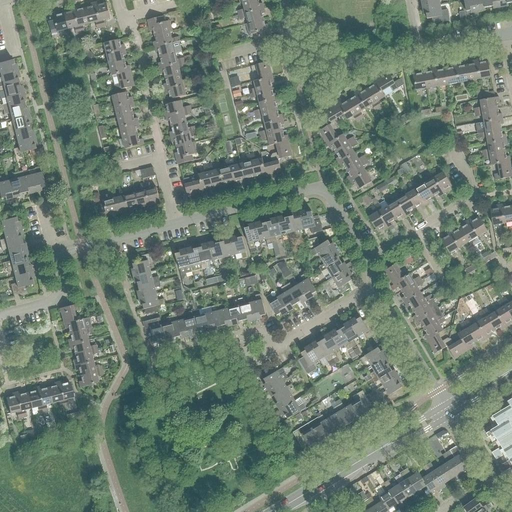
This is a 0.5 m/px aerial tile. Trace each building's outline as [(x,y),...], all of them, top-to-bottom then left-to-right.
[(259,4),(257,0),(252,0),(242,3),(244,9),(237,11),(238,15),(263,8),(262,3),(259,4)] [(470,13),(478,12),(475,0),(463,0),(466,12),(470,11),(470,13)] [(475,0),(478,12),(485,11),(484,8),(488,7),(486,0),(475,0)] [(493,9),(500,8),(498,0),(486,0),(488,7),(492,7),(493,9)] [(99,2),(94,3),(101,28),(105,27),(103,20),(110,18),(106,3),(100,5),(99,2)] [(96,29),(101,28),(94,3),(89,4),(90,7),(85,9),(88,24),(95,22),(96,29)] [(440,5),(422,8),(423,15),(426,15),(427,19),(431,18),(432,24),(449,21),(447,10),(441,11),(440,5)] [(73,8),(80,33),(84,32),(82,25),(88,24),(85,9),(79,10),(78,7),(73,8)] [(76,34),(80,33),(73,8),(68,9),(69,12),(64,14),(68,29),(74,27),(76,34)] [(263,8),(238,15),(239,20),(246,18),(248,24),(263,20),(261,14),(264,13),(263,8)] [(68,31),(68,29),(64,14),(58,15),(58,12),(46,15),(50,30),(56,29),(57,34),(68,31)] [(162,17),(147,20),(150,32),(153,31),(154,36),(169,32),(169,33),(172,32),(169,21),(164,22),(162,17)] [(248,24),(245,24),(248,35),(253,34),(255,40),(271,35),(267,24),(264,25),(263,20),(248,24)] [(153,43),(154,47),(179,41),(178,37),(171,39),(169,33),(169,32),(154,36),(156,42),(153,43)] [(103,44),(106,55),(124,50),(123,45),(120,46),(119,40),(103,44)] [(179,41),(154,47),(155,53),(158,52),(159,57),(175,53),(173,47),(180,45),(179,41)] [(126,55),(124,50),(106,55),(109,65),(124,61),(123,56),(126,55)] [(158,63),(159,68),(184,62),(183,58),(176,60),(175,53),(159,57),(161,63),(158,63)] [(0,75),(16,71),(17,71),(15,64),(13,65),(12,60),(0,63),(0,75)] [(476,61),(479,79),(490,77),(488,62),(482,63),(481,60),(476,61)] [(112,76),(118,75),(118,74),(130,71),(128,66),(125,67),(124,61),(109,65),(112,76)] [(466,66),(469,81),(479,79),(476,61),(471,61),(471,65),(466,66)] [(184,62),(159,68),(160,74),(163,73),(165,78),(180,74),(178,68),(185,66),(184,62)] [(268,62),(250,66),(252,72),(257,71),(259,80),(260,81),(272,78),(268,62)] [(469,81),(466,66),(460,67),(460,63),(450,65),(450,68),(445,69),(448,85),(469,81)] [(437,87),(448,85),(445,69),(439,70),(439,67),(434,68),(437,87)] [(426,89),(437,87),(434,68),(428,69),(429,72),(423,73),(426,89)] [(0,87),(18,83),(17,79),(19,78),(17,71),(16,71),(0,75),(0,76),(1,82),(0,81),(0,87)] [(134,86),(130,71),(118,74),(118,75),(120,84),(115,85),(116,91),(134,86)] [(415,91),(426,89),(423,73),(418,74),(417,71),(412,72),(415,91)] [(388,73),(374,81),(381,92),(389,87),(392,91),(397,88),(388,73)] [(163,84),(164,89),(190,83),(188,79),(181,81),(180,74),(165,78),(166,84),(163,84)] [(239,78),(231,80),(232,86),(240,84),(239,78)] [(249,94),(271,89),(270,83),(273,83),(272,78),(260,81),(259,80),(253,82),(255,88),(248,90),(249,94)] [(384,97),(381,92),(374,81),(370,84),(371,87),(367,89),(378,109),(382,107),(378,101),(384,97)] [(5,98),(16,95),(23,93),(21,86),(19,87),(18,83),(0,87),(0,92),(4,91),(5,98)] [(169,94),(170,99),(185,96),(184,89),(191,87),(190,83),(164,89),(166,94),(169,94)] [(259,103),(277,99),(276,94),(273,94),(271,89),(249,94),(250,99),(257,97),(259,103)] [(360,90),(356,92),(365,109),(371,105),(375,111),(378,109),(367,89),(362,92),(360,90)] [(240,90),(232,92),(234,98),(242,96),(240,90)] [(127,92),(112,96),(114,107),(133,102),(131,97),(128,98),(127,92)] [(356,92),(351,95),(353,98),(348,101),(360,120),(364,118),(360,112),(365,109),(356,92)] [(2,110),(23,105),(22,101),(25,100),(23,93),(16,95),(5,98),(7,104),(1,105),(2,110)] [(474,109),(474,113),(497,109),(496,103),(499,103),(498,97),(480,101),(481,107),(474,109)] [(254,116),(277,110),(275,104),(278,104),(277,99),(259,103),(260,109),(253,111),(254,116)] [(165,117),(190,110),(189,106),(182,108),(180,101),(165,105),(167,111),(164,112),(165,117)] [(342,101),(337,104),(344,114),(343,114),(346,120),(352,116),(356,122),(360,120),(348,101),(343,104),(342,101)] [(114,107),(117,118),(132,114),(131,108),(134,107),(133,102),(114,107)] [(323,112),(331,124),(339,126),(339,124),(336,119),(343,114),(344,114),(337,104),(323,112)] [(11,120),(16,118),(28,115),(27,108),(24,109),(23,105),(2,110),(4,115),(9,113),(11,120)] [(482,116),(483,122),(502,119),(501,114),(498,114),(497,109),(474,113),(475,117),(482,116)] [(169,121),(171,126),(186,123),(184,116),(191,114),(190,110),(165,117),(166,122),(169,121)] [(277,110),(254,116),(255,120),(262,118),(264,124),(282,120),(281,115),(278,115),(277,110)] [(120,128),(138,123),(137,118),(133,119),(132,114),(117,118),(120,128)] [(8,132),(29,127),(28,123),(30,122),(28,115),(16,118),(11,120),(13,126),(7,127),(8,132)] [(477,130),(478,134),(501,130),(500,125),(503,124),(502,119),(483,122),(485,129),(477,130)] [(284,125),(282,120),(264,124),(266,130),(259,132),(260,137),(282,131),(280,125),(284,125)] [(120,128),(122,138),(137,135),(136,129),(139,128),(138,123),(120,128)] [(169,133),(170,138),(195,131),(194,127),(187,129),(186,123),(171,126),(172,132),(169,133)] [(338,128),(339,126),(331,124),(319,131),(327,145),(338,138),(337,138),(333,131),(338,128)] [(15,136),(17,142),(34,137),(32,130),(30,131),(29,127),(8,132),(9,137),(15,136)] [(502,136),(501,130),(478,134),(479,138),(486,137),(487,144),(506,140),(505,135),(502,136)] [(175,142),(176,147),(191,144),(191,143),(190,137),(196,135),(195,131),(170,138),(172,143),(175,142)] [(275,144),(288,141),(286,136),(283,136),(282,131),(260,137),(261,141),(268,139),(269,146),(276,144),(275,144)] [(137,135),(122,138),(125,149),(143,145),(142,139),(139,140),(137,135)] [(332,148),(335,153),(355,141),(353,137),(346,141),(343,135),(337,138),(338,138),(327,145),(330,149),(332,148)] [(36,145),(34,137),(17,142),(18,148),(12,149),(14,155),(19,153),(34,149),(33,145),(36,145)] [(481,151),(482,156),(505,152),(504,146),(507,145),(506,140),(487,144),(488,150),(481,151)] [(291,156),(288,141),(275,144),(276,144),(278,152),(272,154),(271,155),(278,160),(291,156)] [(357,144),(355,141),(335,153),(338,157),(335,159),(338,163),(354,154),(351,148),(357,144)] [(193,142),(191,143),(191,144),(176,147),(177,153),(174,154),(177,165),(193,161),(191,155),(196,154),(193,142)] [(491,165),(497,164),(510,162),(509,156),(506,157),(505,152),(482,156),(483,160),(490,158),(491,165)] [(262,165),(263,165),(262,159),(255,160),(253,154),(249,155),(254,177),(260,175),(261,179),(265,177),(262,165)] [(358,159),(354,154),(338,163),(341,168),(343,166),(346,171),(366,159),(364,156),(358,159)] [(254,177),(249,155),(245,156),(246,163),(240,164),(244,183),(250,181),(249,178),(254,177)] [(278,160),(271,155),(270,157),(271,163),(263,165),(262,165),(265,177),(281,173),(278,160)] [(228,160),(233,182),(239,181),(240,184),(244,183),(240,164),(234,166),(232,159),(228,160)] [(368,163),(366,159),(346,171),(349,176),(347,178),(349,182),(365,172),(362,167),(368,163)] [(233,182),(228,160),(223,161),(225,168),(219,169),(223,188),(229,187),(228,184),(233,182)] [(511,177),(511,174),(510,162),(497,164),(499,174),(493,175),(494,180),(511,177)] [(409,168),(406,163),(401,166),(404,171),(409,168)] [(223,188),(219,169),(213,171),(211,164),(207,165),(212,188),(218,186),(219,189),(223,188)] [(197,175),(199,181),(200,181),(203,193),(208,192),(207,189),(212,188),(207,165),(202,166),(204,173),(197,175)] [(35,174),(29,176),(34,193),(41,191),(40,189),(44,188),(41,173),(39,167),(34,168),(35,174)] [(140,171),(142,179),(155,175),(153,167),(140,171)] [(433,170),(430,172),(443,194),(447,192),(446,189),(451,186),(443,172),(437,176),(433,170)] [(26,195),(34,193),(29,176),(23,177),(22,171),(17,173),(22,194),(26,193),(26,195)] [(365,186),(367,189),(373,186),(371,182),(365,172),(349,182),(352,186),(355,185),(358,190),(365,186)] [(439,197),(443,194),(430,172),(426,174),(430,180),(424,184),(432,197),(437,194),(439,197)] [(18,194),(22,194),(17,173),(12,174),(13,180),(7,181),(11,199),(19,197),(18,194)] [(388,188),(398,182),(394,176),(385,182),(388,188)] [(183,180),(187,197),(203,193),(200,181),(199,181),(190,183),(188,178),(183,180)] [(4,200),(11,199),(7,181),(1,183),(0,179),(0,198),(4,198),(4,200)] [(427,200),(432,197),(424,184),(419,187),(415,181),(411,183),(425,206),(429,203),(427,200)] [(376,187),(379,193),(388,188),(385,182),(376,187)] [(150,209),(155,208),(154,205),(160,203),(156,188),(149,190),(147,183),(143,184),(150,209)] [(406,195),(414,208),(418,206),(420,208),(425,206),(411,183),(407,185),(411,192),(406,195)] [(141,192),(135,193),(138,209),(144,207),(145,210),(150,209),(143,184),(139,185),(141,192)] [(127,188),(122,189),(129,215),(134,213),(133,210),(138,209),(135,193),(128,195),(127,188)] [(113,199),(117,214),(123,213),(124,216),(129,215),(122,189),(118,190),(120,197),(114,199),(113,199)] [(409,211),(414,208),(406,195),(400,198),(396,192),(393,194),(406,217),(410,214),(409,211)] [(393,203),(387,206),(395,220),(400,217),(402,219),(406,217),(393,194),(389,197),(393,203)] [(362,198),(366,206),(372,202),(367,195),(362,198)] [(112,215),(117,214),(113,199),(114,199),(113,196),(102,199),(103,204),(98,206),(102,221),(113,219),(112,215)] [(390,222),(395,220),(387,206),(382,209),(378,203),(374,206),(388,228),(392,225),(390,222)] [(511,222),(511,209),(511,206),(506,207),(505,204),(500,205),(504,224),(511,222)] [(504,224),(500,205),(495,206),(496,209),(490,210),(492,226),(504,224)] [(388,228),(374,206),(370,208),(374,214),(368,217),(376,231),(381,228),(383,231),(388,228)] [(307,213),(306,210),(299,212),(303,230),(309,228),(311,234),(322,231),(319,220),(313,222),(312,217),(311,212),(307,213)] [(297,231),(303,230),(299,212),(292,214),(292,216),(288,217),(294,238),(299,237),(297,231)] [(294,238),(288,217),(285,218),(284,216),(277,218),(281,235),(287,234),(289,239),(294,238)] [(3,233),(20,229),(19,221),(16,222),(15,218),(0,221),(0,222),(0,221),(0,227),(1,227),(3,233)] [(277,218),(270,220),(270,222),(266,223),(272,244),(276,243),(275,237),(281,235),(277,218)] [(472,218),(467,221),(477,237),(487,231),(479,218),(473,221),(472,218)] [(477,237),(467,221),(463,223),(465,226),(460,229),(468,242),(477,237)] [(272,244),(266,223),(262,224),(262,222),(255,223),(259,241),(265,239),(267,245),(272,244)] [(253,242),(259,241),(255,223),(248,225),(248,227),(244,229),(248,244),(249,249),(254,248),(253,242)] [(0,240),(0,245),(21,240),(20,236),(22,236),(20,229),(3,233),(4,239),(0,240)] [(468,242),(460,229),(455,232),(453,229),(449,232),(459,248),(468,242)] [(449,254),(459,248),(449,232),(444,234),(446,237),(441,240),(449,254)] [(237,236),(230,238),(234,255),(240,254),(242,259),(247,258),(246,252),(242,237),(238,238),(237,236)] [(228,257),(234,255),(230,238),(223,240),(223,242),(219,243),(225,264),(230,263),(228,257)] [(8,255),(26,251),(24,244),(22,244),(21,240),(0,245),(1,250),(7,249),(8,255)] [(317,253),(320,259),(336,250),(332,243),(330,245),(328,241),(314,249),(309,252),(312,256),(317,253)] [(225,264),(219,243),(216,244),(215,242),(208,243),(212,261),(218,259),(220,265),(225,264)] [(201,248),(197,249),(203,269),(207,268),(206,262),(212,261),(208,243),(201,245),(201,248)] [(413,246),(397,256),(400,261),(403,260),(406,265),(412,261),(409,256),(417,252),(413,246)] [(192,272),(203,269),(197,249),(193,250),(193,247),(186,249),(192,272)] [(192,272),(186,249),(179,251),(179,253),(175,254),(179,269),(182,281),(184,280),(186,276),(185,274),(192,272)] [(321,272),(340,261),(337,257),(340,256),(336,250),(320,259),(324,264),(319,267),(321,272)] [(5,268),(26,262),(25,258),(28,258),(26,251),(8,255),(10,261),(4,263),(5,268)] [(131,269),(133,277),(150,272),(149,266),(155,265),(152,253),(141,256),(142,262),(133,265),(134,269),(131,269)] [(332,278),(347,269),(344,263),(342,264),(340,261),(321,272),(324,276),(329,273),(332,278)] [(400,261),(393,265),(385,271),(393,284),(403,278),(398,269),(403,266),(400,261)] [(26,262),(5,268),(7,272),(13,271),(14,277),(31,273),(30,266),(27,266),(26,262)] [(289,270),(284,263),(278,267),(282,274),(289,270)] [(347,269),(332,278),(327,282),(331,289),(332,290),(333,290),(334,290),(335,290),(336,290),(339,295),(349,289),(345,284),(351,281),(349,277),(351,275),(347,269)] [(150,272),(133,277),(135,284),(137,283),(138,287),(159,282),(158,277),(152,278),(150,272)] [(31,273),(14,277),(16,283),(10,285),(13,296),(23,293),(22,287),(32,285),(31,280),(33,280),(31,273)] [(228,274),(217,277),(218,283),(229,280),(228,274)] [(316,292),(305,274),(300,277),(303,282),(298,285),(307,300),(313,297),(312,295),(316,292)] [(398,287),(401,292),(421,280),(418,277),(412,280),(409,274),(403,278),(393,284),(395,289),(398,287)] [(255,276),(244,279),(246,286),(257,283),(255,276)] [(217,277),(205,281),(207,286),(218,283),(217,277)] [(401,298),(404,303),(420,293),(417,288),(423,284),(421,280),(401,292),(404,297),(401,298)] [(139,299),(156,294),(154,288),(160,287),(159,282),(138,287),(139,291),(137,292),(139,299)] [(307,300),(298,285),(292,288),(289,283),(285,286),(296,304),(300,302),(301,304),(307,300)] [(296,304),(285,286),(281,288),(284,294),(278,297),(288,312),(294,308),(293,306),(296,304)] [(409,306),(412,311),(432,299),(430,295),(423,299),(420,293),(404,303),(407,307),(409,306)] [(156,294),(139,299),(140,306),(143,305),(144,310),(159,306),(165,304),(163,299),(157,301),(156,294)] [(250,303),(254,320),(262,319),(261,316),(265,315),(261,300),(260,294),(255,296),(256,301),(250,303)] [(281,316),(288,312),(278,297),(273,300),(270,295),(265,298),(268,303),(276,316),(280,314),(281,316)] [(504,298),(501,300),(511,319),(511,301),(508,304),(504,298)] [(247,322),(254,320),(250,303),(244,305),(242,299),(237,300),(243,321),(247,320),(247,322)] [(432,299),(412,311),(415,316),(412,317),(415,322),(437,308),(434,303),(432,299)] [(228,309),(232,326),(239,324),(239,322),(243,321),(237,300),(233,301),(234,307),(228,309)] [(501,309),(495,312),(505,328),(509,325),(508,323),(511,320),(511,319),(501,300),(497,302),(501,309)] [(63,324),(75,321),(73,311),(78,310),(77,304),(59,309),(63,324)] [(225,328),(232,326),(228,309),(222,310),(220,304),(215,306),(221,326),(225,325),(225,328)] [(217,327),(221,326),(215,306),(211,307),(212,313),(206,314),(210,332),(217,330),(217,327)] [(421,324),(423,329),(443,317),(441,314),(440,314),(437,308),(415,322),(418,326),(421,324)] [(486,309),(482,311),(494,331),(499,328),(501,331),(505,328),(495,312),(490,315),(486,309)] [(210,332),(206,314),(199,316),(198,310),(193,311),(198,332),(202,331),(203,333),(210,332)] [(184,320),(188,337),(195,335),(195,333),(198,332),(193,311),(188,312),(190,318),(184,320)] [(482,320),(477,323),(486,339),(491,337),(489,334),(494,331),(482,311),(478,314),(482,320)] [(188,337),(184,320),(177,321),(176,316),(171,317),(176,338),(180,337),(181,339),(188,337)] [(172,339),(176,338),(171,317),(166,318),(168,324),(161,325),(166,343),(173,341),(172,339)] [(443,317),(423,329),(426,334),(424,336),(426,340),(437,334),(443,331),(439,325),(445,321),(443,317)] [(367,339),(376,333),(368,318),(362,322),(360,318),(356,320),(355,318),(349,322),(358,337),(363,334),(367,339)] [(67,329),(69,334),(91,328),(90,324),(83,326),(81,319),(75,321),(63,324),(64,329),(67,329)] [(467,320),(463,323),(475,342),(480,339),(482,342),(486,339),(477,323),(471,327),(467,320)] [(159,344),(166,343),(161,325),(155,327),(154,321),(149,322),(150,328),(154,343),(158,342),(159,344)] [(344,327),(340,330),(351,348),(356,345),(352,340),(358,337),(349,322),(342,325),(344,327)] [(457,335),(461,340),(468,351),(472,348),(471,345),(475,342),(463,323),(460,325),(463,331),(457,335)] [(67,340),(68,345),(87,341),(85,334),(92,332),(91,328),(69,334),(70,339),(67,340)] [(335,330),(329,333),(338,349),(344,345),(347,351),(351,348),(340,330),(337,332),(335,330)] [(324,339),(321,341),(332,360),(336,357),(333,352),(338,349),(329,333),(323,337),(324,339)] [(435,354),(447,347),(449,339),(447,338),(442,341),(437,334),(426,340),(435,354)] [(461,340),(453,344),(450,339),(449,339),(447,347),(454,359),(468,351),(461,340)] [(87,341),(68,345),(70,350),(73,349),(74,355),(96,349),(95,345),(88,347),(87,341)] [(316,341),(310,345),(319,361),(324,357),(328,362),(332,360),(321,341),(317,343),(316,341)] [(303,357),(298,360),(307,375),(317,369),(313,364),(319,361),(310,345),(303,349),(305,351),(301,353),(303,357)] [(378,348),(365,356),(360,359),(362,364),(367,361),(371,366),(386,357),(382,351),(380,352),(378,348)] [(97,353),(96,349),(74,355),(75,360),(72,361),(74,366),(92,361),(90,355),(97,353)] [(371,366),(374,372),(369,375),(371,379),(390,368),(388,364),(390,363),(386,357),(371,366)] [(92,361),(74,366),(75,371),(78,370),(79,376),(101,370),(100,366),(93,368),(92,361)] [(392,371),(390,368),(371,379),(374,383),(379,380),(382,386),(398,376),(394,370),(392,371)] [(263,385),(267,391),(283,382),(279,376),(284,373),(282,369),(277,372),(276,372),(263,380),(265,383),(263,385)] [(103,374),(101,370),(79,376),(81,381),(78,382),(79,387),(97,383),(96,376),(103,374)] [(402,383),(398,376),(382,386),(386,391),(381,394),(387,404),(401,395),(398,390),(402,388),(400,384),(402,383)] [(62,381),(57,382),(63,408),(68,407),(66,400),(73,398),(69,383),(63,384),(62,381)] [(59,409),(63,408),(57,382),(52,384),(53,387),(47,388),(51,403),(58,402),(59,409)] [(286,387),(283,382),(267,391),(271,397),(273,396),(275,399),(294,388),(291,384),(286,387)] [(45,405),(51,403),(47,388),(42,389),(41,386),(36,388),(42,413),(47,412),(45,405)] [(38,414),(42,413),(36,388),(31,389),(32,392),(26,393),(30,409),(37,407),(38,414)] [(275,404),(279,410),(294,401),(291,396),(296,393),(294,388),(275,399),(277,403),(275,404)] [(355,402),(350,405),(359,421),(366,417),(364,415),(368,412),(366,408),(371,405),(362,391),(352,397),(355,402)] [(24,410),(30,409),(26,393),(21,395),(20,392),(15,393),(22,418),(26,417),(24,410)] [(17,419),(22,418),(15,393),(10,394),(11,397),(5,399),(9,414),(16,412),(17,419)] [(511,398),(507,402),(509,406),(502,411),(511,426),(511,425),(511,398)] [(294,401),(279,410),(283,417),(285,415),(287,419),(300,411),(305,408),(303,403),(298,407),(294,401)] [(353,424),(359,421),(350,405),(344,409),(341,403),(337,406),(348,424),(352,422),(353,424)] [(345,426),(348,424),(337,406),(333,409),(336,414),(330,417),(340,432),(346,428),(345,426)] [(510,468),(503,472),(505,476),(511,472),(511,426),(502,411),(487,420),(491,426),(480,433),(484,440),(491,436),(498,448),(491,453),(495,460),(502,456),(510,468)] [(65,416),(67,423),(74,420),(72,414),(65,416)] [(322,415),(317,418),(329,436),(332,434),(333,436),(340,432),(330,417),(325,420),(322,415)] [(325,438),(329,436),(317,418),(308,423),(320,444),(326,440),(325,438)] [(308,423),(302,427),(292,433),(301,447),(306,444),(309,448),(313,446),(314,448),(320,444),(308,423)] [(443,431),(435,435),(436,437),(437,439),(447,433),(447,431),(443,431)] [(463,472),(469,468),(461,454),(454,458),(449,451),(446,453),(461,477),(465,474),(463,472)] [(457,480),(461,477),(446,453),(442,455),(447,463),(441,467),(449,480),(455,477),(457,480)] [(444,484),(449,480),(441,467),(435,470),(430,463),(426,465),(442,489),(446,487),(444,484)] [(437,492),(442,489),(426,465),(423,468),(427,475),(422,479),(426,486),(430,493),(436,489),(437,492)] [(421,490),(426,486),(422,479),(418,472),(412,476),(407,469),(403,471),(418,495),(423,492),(421,490)] [(404,481),(398,485),(407,498),(412,495),(414,498),(415,497),(418,495),(403,471),(399,474),(404,481)] [(401,502),(407,498),(398,485),(393,488),(388,481),(384,483),(399,507),(403,505),(401,502)] [(379,497),(381,502),(382,501),(388,511),(388,510),(393,507),(395,510),(399,507),(384,483),(380,486),(385,493),(379,497)] [(389,511),(388,510),(388,511),(382,501),(381,502),(376,505),(371,497),(367,500),(375,511),(389,511)] [(476,498),(463,507),(466,511),(476,511),(486,505),(483,501),(480,503),(476,498)] [(375,511),(367,500),(363,502),(368,510),(364,511),(375,511)]
